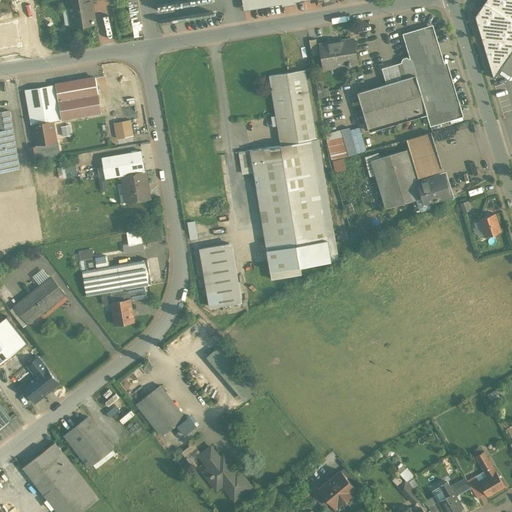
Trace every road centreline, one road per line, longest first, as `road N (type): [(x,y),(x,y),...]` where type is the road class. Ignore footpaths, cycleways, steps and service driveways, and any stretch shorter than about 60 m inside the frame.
road 1 (unclassified): [(0,450),(144,338),(173,301),(181,235),(147,44)]
road 2 (unclassified): [(405,0),(147,44)]
road 3 (tertiary): [(511,199),(451,0)]
road 4 (unclassified): [(147,44),(0,65)]
